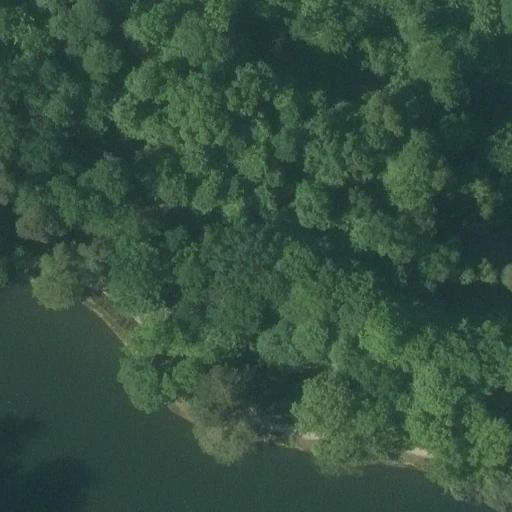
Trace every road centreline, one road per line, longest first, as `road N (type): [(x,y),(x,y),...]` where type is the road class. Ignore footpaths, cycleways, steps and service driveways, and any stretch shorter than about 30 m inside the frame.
road 1 (track): [(511,383),(411,359),(344,332),(265,288),(0,102)]
road 2 (track): [(511,468),(256,422),(193,390),(174,353),(98,282),(0,259)]
road 3 (track): [(118,296),(116,251),(70,153)]
